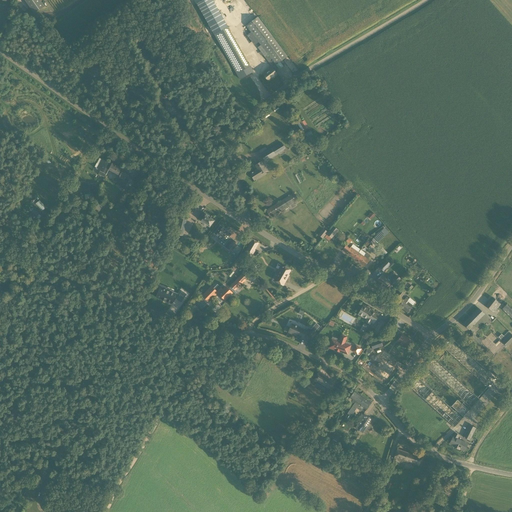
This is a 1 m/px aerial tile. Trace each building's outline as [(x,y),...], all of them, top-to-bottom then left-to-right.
[(39,0),(24,0),(34,13),(44,6),(39,0)] [(212,0),(202,0),(197,3),(214,35),(228,27),(212,0)] [(257,17),(246,26),(251,32),(247,35),(254,45),(259,42),(261,45),(258,47),(272,66),(275,64),(279,69),(283,67),(279,62),(287,56),(257,17)] [(253,72),(228,27),(214,35),(239,79),(253,72)] [(96,62),(89,65),(93,75),(100,72),(96,62)] [(276,73),(278,72),(276,69),(274,70),(271,67),(262,74),(268,82),(277,75),(276,73)] [(297,124),(302,131),(308,127),(304,120),(300,123),(297,124)] [(291,139),(299,134),(296,130),(289,135),(291,139)] [(271,148),(260,155),(265,162),(275,155),(285,149),(281,142),(271,148)] [(108,164),(108,163),(102,159),(97,169),(100,171),(98,174),(105,177),(107,174),(103,172),(108,164)] [(267,170),(261,161),(255,165),(258,169),(250,174),(254,180),(265,174),(264,172),(267,170)] [(108,162),(108,163),(103,172),(107,174),(109,170),(118,174),(116,179),(119,181),(121,177),(125,180),(126,178),(128,175),(120,171),(122,168),(112,163),(111,165),(108,164),(109,162),(108,162)] [(119,181),(117,185),(121,187),(120,189),(123,191),(129,179),(128,178),(128,179),(126,178),(125,179),(125,180),(121,177),(119,181)] [(266,210),(265,210),(270,218),(295,202),(296,204),(299,202),(294,193),(267,210),(266,209),(266,210)] [(43,208),(36,200),(33,202),(40,210),(43,208)] [(153,209),(146,210),(149,221),(155,219),(153,209)] [(39,214),(33,210),(30,216),(36,219),(39,214)] [(372,212),(367,216),(371,220),(376,215),(372,212)] [(187,215),(180,213),(177,225),(181,225),(185,226),(187,215)] [(204,213),(199,219),(209,227),(214,221),(204,213)] [(214,233),(214,234),(221,239),(225,242),(224,242),(224,243),(226,245),(225,246),(225,247),(229,250),(235,242),(231,238),(231,239),(230,238),(229,237),(231,235),(231,234),(220,226),(219,227),(214,233)] [(332,239),(338,230),(333,227),(327,235),(332,239)] [(373,238),(372,240),(375,243),(376,241),(378,243),(388,232),(384,228),(373,238)] [(323,238),(328,232),(324,229),(319,235),(323,238)] [(250,257),(258,244),(252,240),(244,254),(250,257)] [(354,259),(359,253),(360,250),(353,244),(351,247),(349,248),(345,246),(342,250),(354,259)] [(381,247),(378,251),(383,257),(385,255),(384,253),(386,251),(381,247)] [(359,253),(354,259),(364,267),(367,263),(369,260),(367,259),(370,255),(366,253),(365,254),(363,256),(359,253)] [(174,255),(171,261),(182,266),(185,260),(174,255)] [(386,261),(379,268),(383,271),(390,264),(386,261)] [(254,262),(230,286),(235,290),(252,273),(251,272),(257,266),(254,262)] [(283,285),(287,278),(286,277),(290,271),(282,266),(274,280),(283,285)] [(382,274),(376,280),(379,283),(382,286),(385,289),(391,283),(382,274)] [(214,289),(211,287),(202,296),(208,302),(217,293),(225,300),(232,293),(226,287),(223,290),(220,287),(220,288),(218,285),(214,289)] [(401,289),(395,297),(399,300),(405,292),(406,290),(403,287),(402,289),(403,290),(401,289)] [(158,292),(156,297),(163,300),(163,301),(164,300),(165,301),(166,301),(168,302),(168,303),(169,302),(169,303),(170,303),(171,303),(174,297),(177,298),(176,299),(181,302),(187,294),(182,291),(179,294),(178,295),(175,294),(171,292),(171,291),(166,289),(166,290),(165,290),(165,289),(164,289),(163,290),(160,288),(158,292)] [(399,306),(407,312),(412,306),(407,301),(409,299),(406,297),(399,306)] [(493,313),(493,312),(495,314),(498,311),(496,309),(500,304),(493,298),(485,306),(490,310),(493,313)] [(511,313),(511,308),(507,304),(502,309),(509,316),(511,313)] [(363,306),(358,314),(366,319),(365,322),(369,324),(371,322),(373,324),(377,318),(378,315),(376,313),(363,306)] [(489,318),(478,308),(463,324),(469,330),(470,329),(472,332),(476,327),(477,328),(482,323),(483,324),(489,318)] [(380,333),(386,324),(381,321),(375,330),(380,333)] [(288,331),(288,332),(289,333),(292,334),(303,339),(306,332),(308,334),(307,335),(310,338),(315,333),(314,332),(319,326),(316,323),(310,329),(307,328),(306,330),(291,324),(290,327),(288,331)] [(360,330),(365,333),(369,325),(364,323),(360,330)] [(331,339),(328,348),(335,350),(335,351),(339,352),(339,351),(347,354),(350,345),(345,343),(347,336),(342,334),(339,341),(331,339)] [(481,343),(472,334),(469,337),(478,346),(481,343)] [(511,341),(511,335),(511,334),(502,343),(507,347),(511,341)] [(405,348),(410,341),(402,335),(397,342),(402,345),(401,346),(405,348)] [(451,406),(456,410),(454,412),(417,378),(409,387),(454,427),(497,379),(453,339),(444,348),(444,349),(435,359),(427,368),(464,401),(464,402),(468,406),(469,406),(468,407),(463,402),(462,404),(457,400),(451,406)] [(380,341),(370,344),(372,349),(382,346),(380,341)] [(356,345),(352,351),(357,354),(361,348),(356,345)] [(384,352),(381,356),(387,360),(390,356),(384,352)] [(289,365),(299,370),(302,364),(292,359),(289,365)] [(379,368),(377,372),(385,378),(393,367),(386,362),(380,369),(379,368)] [(330,390),(334,382),(318,373),(313,381),(330,390)] [(353,405),(356,401),(360,395),(354,391),(349,398),(352,400),(350,403),(353,405)] [(371,403),(360,395),(356,401),(353,405),(354,405),(348,413),(351,415),(358,404),(367,410),(371,403)] [(363,415),(361,414),(359,417),(361,418),(357,425),(365,430),(372,420),(363,414),(363,415)] [(469,440),(475,428),(469,425),(463,437),(469,440)] [(467,444),(458,439),(459,435),(455,433),(449,443),(454,446),(453,446),(459,450),(460,449),(464,451),(467,444)] [(419,467),(422,458),(397,449),(394,458),(391,465),(395,466),(396,461),(395,461),(396,459),(419,467)] [(34,460),(32,465),(40,469),(38,472),(42,474),(46,466),(34,460)] [(26,487),(24,486),(24,490),(25,490),(24,496),(34,498),(36,488),(26,486),(26,487)]
